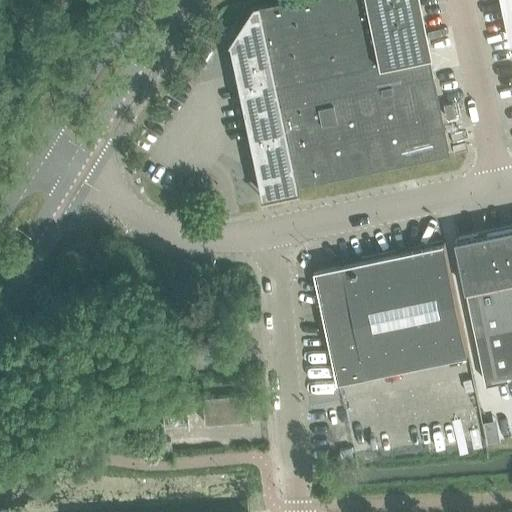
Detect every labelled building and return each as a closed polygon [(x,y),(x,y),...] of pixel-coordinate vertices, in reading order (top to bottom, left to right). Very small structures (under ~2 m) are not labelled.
[(296,192),(295,187),(448,155),(415,0),(292,0),(255,8),(251,4),(229,38),(263,199),(296,192)] [(511,0),(503,0),(511,38),(511,0)] [(454,102),(445,104),(447,117),(457,115),(454,102)] [(511,225),(455,237),(485,382),(511,376),(511,225)] [(338,378),(430,359),(467,351),(444,240),(315,268),(338,378)] [(179,367),(241,361),(239,330),(176,335),(179,367)] [(472,377),(463,379),(466,391),(474,390),(472,377)] [(205,422),(248,418),(246,395),(203,399),(205,422)] [(187,398),(162,399),(163,424),(188,423),(187,398)] [(170,440),(157,441),(158,454),(171,453),(170,440)]
